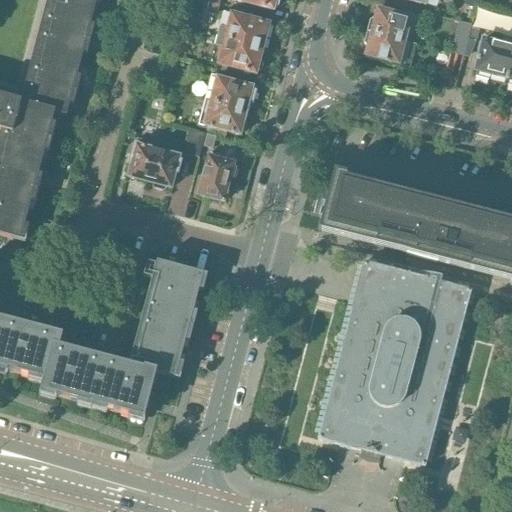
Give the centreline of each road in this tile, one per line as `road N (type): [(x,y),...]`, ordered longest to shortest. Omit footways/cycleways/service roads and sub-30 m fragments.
road 1 (secondary): [(259,258),(198,494)]
road 2 (residential): [(87,214),(142,0)]
road 3 (residential): [(198,494),(0,437)]
road 4 (residential): [(259,258),(87,214)]
road 5 (secondary): [(343,90),(511,131)]
road 6 (secondary): [(0,476),(130,511)]
road 7 (secondary): [(290,127),(259,258)]
